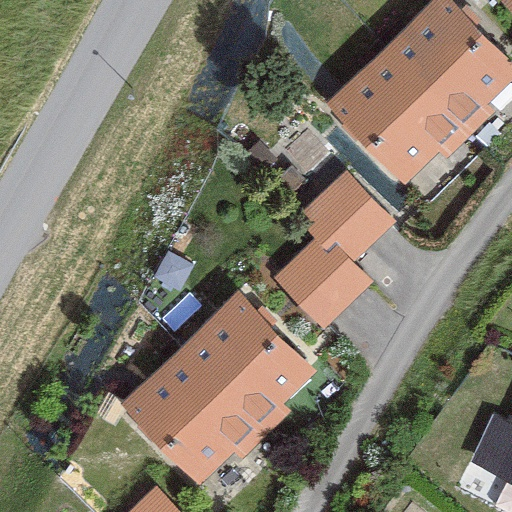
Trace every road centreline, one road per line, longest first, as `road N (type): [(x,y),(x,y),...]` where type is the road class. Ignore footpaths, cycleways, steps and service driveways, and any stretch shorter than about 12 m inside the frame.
road 1 (residential): [(310,511),(391,354),(511,181)]
road 2 (tertiary): [(134,0),(0,234)]
